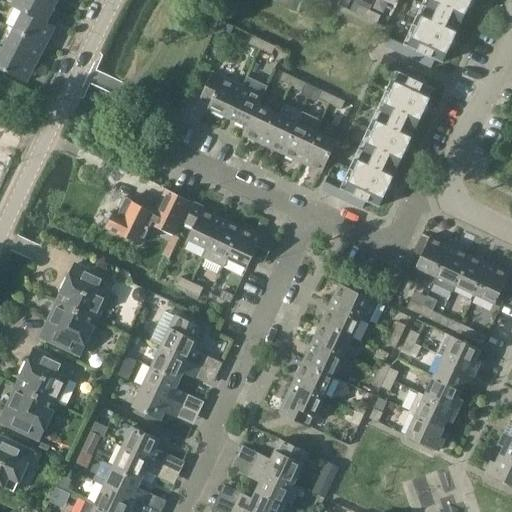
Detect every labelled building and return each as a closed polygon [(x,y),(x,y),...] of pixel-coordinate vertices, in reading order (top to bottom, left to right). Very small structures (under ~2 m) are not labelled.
[(47,22),(56,5),(46,0),(14,0),(12,6),(23,12),(47,22)] [(294,10),(298,0),(277,0),(276,2),(294,10)] [(442,62),(452,40),(468,5),(470,0),(428,0),(407,46),(387,37),(384,44),(425,64),(429,56),(442,62)] [(365,17),(369,9),(357,3),(353,12),(365,17)] [(376,22),(380,14),(369,9),(365,17),(376,22)] [(45,46),(55,26),(47,22),(23,12),(14,29),(45,46)] [(36,64),(45,46),(14,29),(4,48),(36,64)] [(260,49),(264,41),(253,35),(248,44),(260,49)] [(271,54),(275,46),(264,41),(260,49),(271,54)] [(0,67),(27,82),(36,64),(4,48),(0,56),(0,67)] [(379,207),(388,189),(424,111),(426,107),(435,88),(422,82),(426,75),(385,56),(381,64),(399,73),(344,190),(325,182),(321,190),(362,209),(366,201),(379,207)] [(210,104),(223,77),(213,72),(200,99),(210,104)] [(290,86),(294,77),(283,72),(279,80),(290,86)] [(228,116),(242,86),(223,77),(210,104),(209,107),(228,116)] [(248,126),(255,109),(258,105),(267,87),(247,77),(242,86),(228,116),(247,126),(248,126)] [(302,91),(306,83),(294,77),(290,86),(302,91)] [(330,104),(334,96),(322,91),(318,99),(330,104)] [(341,109),(345,101),(334,96),(330,104),(341,109)] [(262,144),(277,114),(258,105),(255,109),(248,126),(247,126),(243,134),(262,144)] [(282,153),(297,123),(277,114),(262,144),(282,153)] [(302,163),(316,132),(297,123),(282,153),(302,163)] [(322,172),(336,142),(316,132),(302,163),(322,172)] [(176,236),(193,201),(168,189),(157,213),(127,198),(119,213),(114,211),(106,228),(142,245),(152,224),(176,236)] [(208,249),(223,218),(203,208),(204,206),(194,202),(185,222),(194,226),(188,239),(208,249)] [(224,267),(228,259),(243,227),(223,218),(208,249),(204,258),(224,267)] [(262,237),(255,233),(243,227),(228,259),(248,268),(253,257),(265,263),(275,240),(263,235),(262,237)] [(436,276),(451,245),(431,236),(416,267),(436,276)] [(453,291),(456,285),(470,254),(451,245),(436,276),(434,282),(453,291)] [(475,295),(490,263),(470,254),(456,285),(475,295)] [(495,304),(510,273),(490,263),(475,295),(495,304)] [(97,319),(113,283),(76,266),(59,301),(97,319)] [(189,290),(193,282),(181,277),(177,285),(189,290)] [(198,300),(204,287),(193,282),(189,290),(187,294),(198,300)] [(361,319),(370,299),(339,284),(329,305),(361,319)] [(223,290),(219,298),(231,304),(235,295),(223,290)] [(418,314),(422,305),(410,299),(406,308),(418,314)] [(80,354),(97,319),(59,301),(43,336),(80,354)] [(437,323),(441,314),(433,310),(435,306),(424,301),(422,305),(418,314),(437,323)] [(351,339),(361,319),(329,305),(320,324),(351,339)] [(457,332),(461,324),(441,314),(437,323),(457,332)] [(200,366),(206,355),(194,349),(204,328),(176,315),(160,347),(200,366)] [(400,337),(406,325),(398,321),(392,334),(400,337)] [(342,358),(351,339),(320,324),(311,344),(342,358)] [(482,344),(486,335),(461,324),(457,332),(482,344)] [(415,343),(419,333),(411,330),(406,339),(415,343)] [(395,348),(400,337),(392,334),(387,344),(395,348)] [(448,334),(438,354),(444,357),(476,372),(481,361),(477,359),(481,350),(454,337),(448,334)] [(416,359),(421,346),(415,343),(406,339),(400,351),(416,359)] [(333,378),(342,358),(311,344),(302,363),(333,378)] [(195,377),(200,366),(160,347),(151,367),(179,380),(183,372),(195,377)] [(57,404),(74,367),(34,348),(17,385),(57,404)] [(444,357),(434,376),(435,377),(463,390),(467,382),(470,384),(476,372),(444,357)] [(385,378),(390,367),(390,366),(383,362),(377,374),(385,378)] [(324,397),(333,378),(302,363),(293,383),(324,397)] [(182,405),(187,393),(176,388),(179,380),(151,367),(142,387),(182,405)] [(393,383),(399,372),(390,367),(385,378),(384,379),(393,383)] [(380,388),(381,387),(384,379),(385,378),(377,374),(372,385),(380,388)] [(434,377),(425,396),(457,412),(463,400),(459,398),(463,390),(435,377),(434,376),(434,377)] [(390,391),(393,383),(384,379),(381,387),(390,391)] [(309,429),(324,397),(293,383),(278,413),(309,429)] [(0,421),(39,441),(57,404),(17,385),(0,420),(0,421)] [(176,416),(182,405),(142,387),(133,407),(161,420),(165,411),(176,416)] [(420,394),(411,413),(416,416),(444,429),(448,420),(452,422),(457,412),(425,396),(420,394)] [(365,416),(370,405),(362,401),(357,412),(365,416)] [(378,422),(382,413),(374,409),(369,418),(378,422)] [(359,427),(365,416),(357,412),(351,424),(359,427)] [(416,416),(407,436),(415,439),(439,451),(444,440),(440,438),(444,429),(416,416)] [(98,435),(102,426),(92,421),(88,430),(97,434),(98,435)] [(162,465),(167,453),(157,448),(161,440),(132,427),(123,446),(162,465)] [(88,454),(97,434),(88,430),(79,449),(88,454)] [(511,436),(505,433),(500,444),(504,446),(500,455),(511,460),(511,436)] [(0,484),(15,492),(34,452),(0,436),(0,484)] [(294,484),(309,453),(281,439),(271,460),(259,454),(254,465),(294,484)] [(157,476),(162,465),(123,446),(114,466),(142,479),(146,471),(157,476)] [(83,464),(88,454),(79,449),(74,460),(83,464)] [(492,462),(486,473),(511,485),(511,460),(500,455),(496,463),(492,462)] [(285,504),(294,484),(254,465),(249,476),(260,482),(257,490),(266,495),(285,504)] [(143,503),(149,492),(138,487),(142,479),(114,466),(105,485),(143,503)] [(67,491),(72,480),(63,476),(58,487),(67,491)] [(132,511),(139,511),(143,503),(105,485),(96,505),(111,511),(126,511),(128,510),(132,511)] [(280,511),(285,504),(266,495),(257,490),(253,499),(241,493),(236,504),(251,511),(280,511)] [(111,511),(96,505),(85,500),(79,511),(111,511)]
